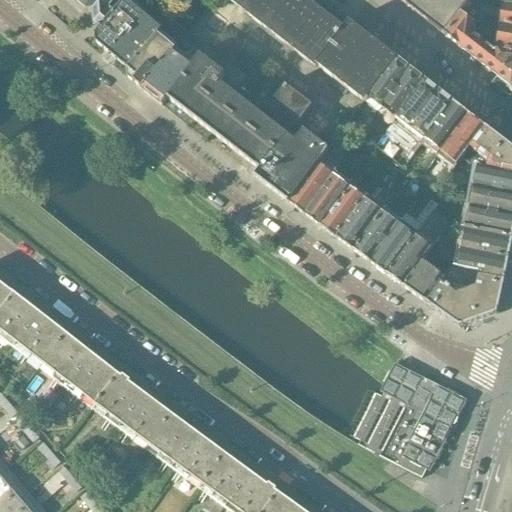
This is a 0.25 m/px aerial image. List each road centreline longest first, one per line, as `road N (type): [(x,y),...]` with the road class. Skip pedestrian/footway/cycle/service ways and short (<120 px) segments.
road 1 (residential): [(508,380),(446,355),(328,274),(0,11)]
road 2 (residential): [(0,244),(362,511)]
road 3 (tertiary): [(508,380),(472,511)]
